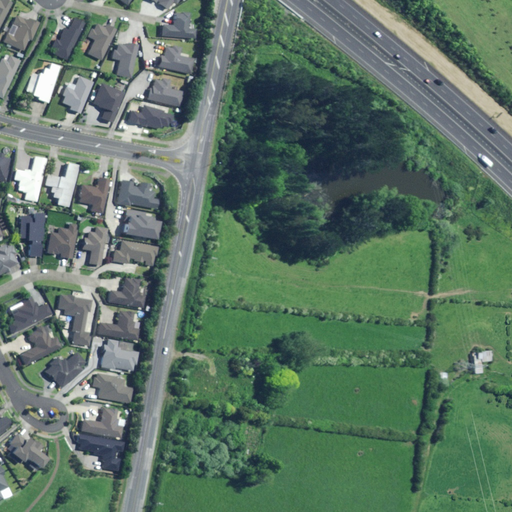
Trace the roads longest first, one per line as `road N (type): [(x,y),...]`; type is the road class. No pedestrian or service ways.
road 1 (secondary): [(132,511),(194,163)]
road 2 (motorway): [(511,187),(297,0)]
road 3 (motorway): [(333,0),(511,157)]
road 4 (secondary): [(0,121),(194,163)]
road 5 (secondary): [(194,163),(226,0)]
